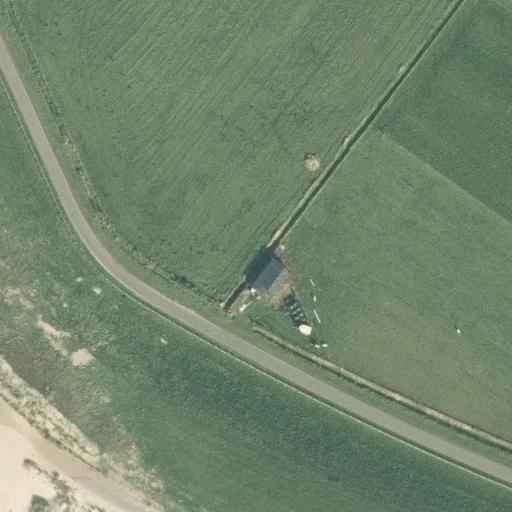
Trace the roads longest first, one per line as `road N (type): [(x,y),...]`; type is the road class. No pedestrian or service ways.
road 1 (unclassified): [(0,51),(80,229),(139,292),(316,389),(511,478)]
road 2 (unclassified): [(0,434),(126,511)]
